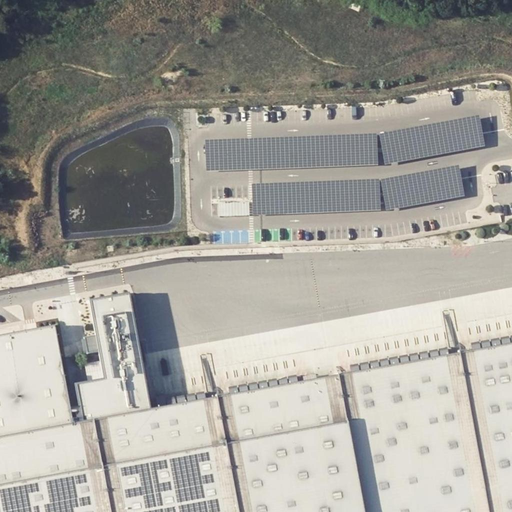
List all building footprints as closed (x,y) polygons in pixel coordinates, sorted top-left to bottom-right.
[(481,116),(382,135),(387,161),(487,144),(481,116)] [(375,135),(207,141),(207,169),(378,165),(375,135)] [(460,165),(386,179),(390,206),(464,194),(460,165)] [(381,182),(253,184),(254,213),(383,208),(381,182)] [(130,293),(90,300),(104,379),(75,384),(81,419),(150,406),(130,293)] [(55,319),(0,329),(0,433),(73,420),(55,319)] [(0,433),(0,511),(511,511),(511,342),(150,406),(81,419),(73,420),(0,433)]
